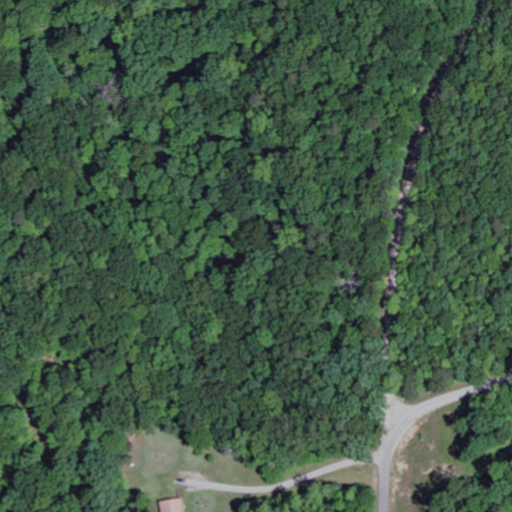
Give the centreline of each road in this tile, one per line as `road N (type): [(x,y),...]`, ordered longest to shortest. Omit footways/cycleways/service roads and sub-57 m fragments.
road 1 (residential): [(386,511),(393,284),(404,208),(421,130),(487,0)]
road 2 (residential): [(389,454),(278,488),(199,483)]
road 3 (residential): [(391,423),(511,383)]
